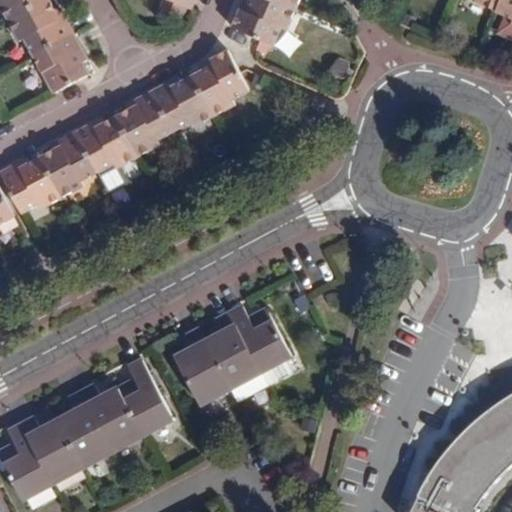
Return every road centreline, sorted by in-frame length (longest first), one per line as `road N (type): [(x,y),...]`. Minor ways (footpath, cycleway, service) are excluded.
road 1 (tertiary): [(367,191),(311,209),(0,376)]
road 2 (tertiary): [(367,191),(378,203),(460,225),(479,214),(501,139),(497,124)]
road 3 (tertiary): [(497,124),(416,92),(389,103),(364,175),(367,191)]
road 4 (residential): [(137,79),(0,155)]
